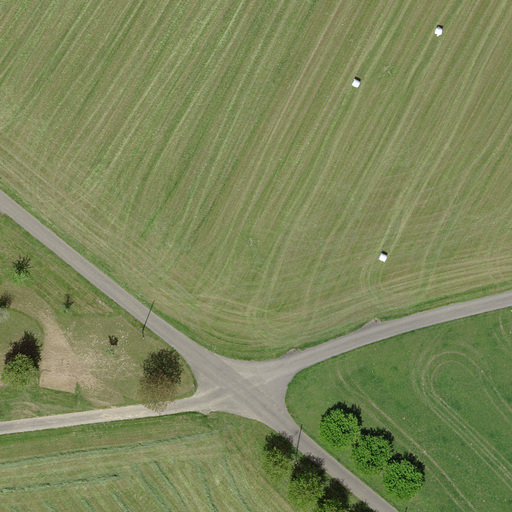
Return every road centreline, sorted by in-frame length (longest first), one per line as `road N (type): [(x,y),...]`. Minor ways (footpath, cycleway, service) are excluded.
road 1 (unclassified): [(0,201),(200,363),(251,394)]
road 2 (unclassified): [(251,394),(353,341),(511,300)]
road 3 (unclassified): [(251,394),(191,410),(0,430)]
road 4 (unclassified): [(251,394),(385,511)]
